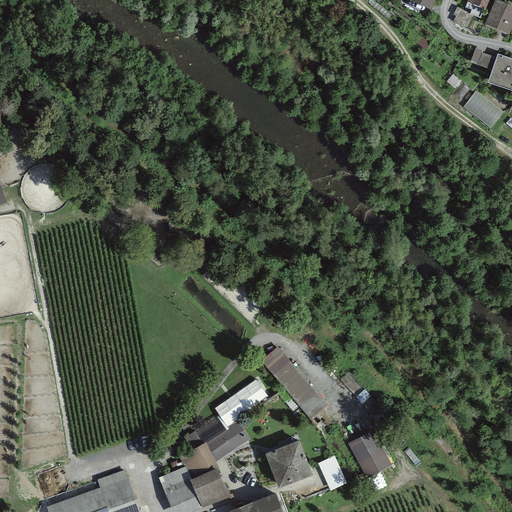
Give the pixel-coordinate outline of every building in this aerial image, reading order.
[(509,32),(511,25),(511,9),(511,6),(511,3),(503,0),(494,0),(485,22),(509,32)] [(474,15),(457,6),(453,14),(455,15),(453,20),(467,28),(474,15)] [(472,65),(488,69),(492,54),(476,50),(472,65)] [(511,57),(498,52),(488,78),(511,87),(511,57)] [(504,111),(476,90),(463,105),(491,128),(504,111)] [(280,348),(264,362),(314,420),(330,406),(280,348)] [(239,421),(208,441),(219,458),(250,438),(239,421)] [(392,463),(373,429),(349,442),(367,476),(392,463)] [(299,437),(264,451),(279,487),(314,473),(299,437)] [(184,465),(158,476),(173,511),(186,511),(231,494),(206,440),(179,454),(184,465)] [(332,455),(321,460),(333,488),(344,484),(332,455)] [(139,511),(125,470),(97,480),(100,488),(47,507),(48,511),(139,511)] [(284,511),(276,491),(230,508),(231,510),(226,511),(284,511)]
